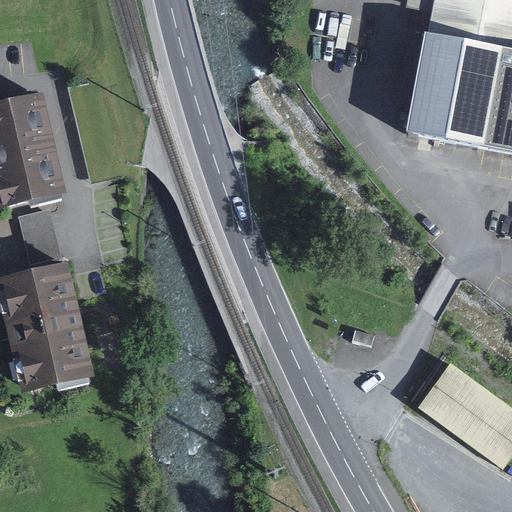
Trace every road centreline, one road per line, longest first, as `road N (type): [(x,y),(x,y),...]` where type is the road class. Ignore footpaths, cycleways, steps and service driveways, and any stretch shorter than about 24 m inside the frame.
road 1 (secondary): [(169,0),(215,174),(374,511)]
road 2 (unknown): [(373,394),(447,470),(511,510)]
